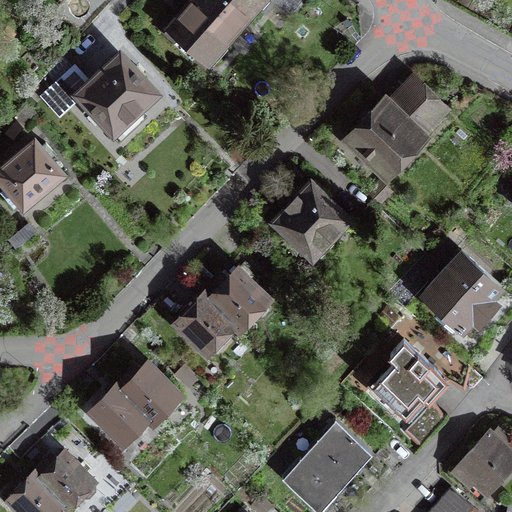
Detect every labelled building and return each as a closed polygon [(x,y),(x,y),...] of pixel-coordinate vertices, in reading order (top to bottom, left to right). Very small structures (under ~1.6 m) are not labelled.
[(303,0),(191,0),(169,26),(207,60),(255,5),(264,7),(269,0),(289,17),(303,0)] [(59,110),(80,92),(114,129),(136,108),(137,109),(142,109),(153,99),(153,95),(152,93),(155,91),(120,53),(89,82),(74,67),(45,94),(59,110)] [(448,107),(413,73),(386,102),(384,100),(373,112),(372,111),(367,111),(360,117),(362,122),(362,123),(350,135),(387,170),(448,107)] [(62,171),(34,139),(0,167),(0,176),(23,204),(62,171)] [(511,174),(510,178),(511,178),(511,210),(486,245),(511,268),(511,174)] [(348,216),(311,181),(299,194),(297,192),(286,204),(288,206),(276,219),(313,253),(316,250),(321,255),(334,242),(328,237),(348,216)] [(382,182),(372,193),(379,200),(390,190),(382,182)] [(9,238),(17,246),(35,229),(28,221),(9,238)] [(462,248),(424,290),(463,326),(447,344),(469,364),(487,345),(465,324),(489,299),(508,317),(511,312),(511,282),(506,277),(501,283),(462,248)] [(269,297),(238,267),(210,295),(205,289),(204,290),(236,320),(241,325),(252,313),(253,314),(263,314),(270,306),(269,297)] [(236,320),(204,290),(176,319),(209,350),(218,350),(224,343),(223,335),(222,334),(236,320)] [(446,376),(464,384),(469,364),(447,344),(427,327),(411,345),(446,376)] [(389,402),(402,414),(424,389),(430,394),(446,376),(411,345),(404,338),(390,352),(396,358),(375,382),(392,398),(389,402)] [(118,382),(149,411),(154,417),(164,406),(165,407),(174,406),(180,400),(180,391),(148,360),(131,377),(127,373),(118,382)] [(138,422),(149,411),(118,382),(117,381),(107,392),(92,407),(124,438),(133,438),(139,432),(138,422)] [(336,417),(318,436),(355,470),(373,450),(336,417)] [(511,464),(511,447),(490,428),(453,469),(470,484),(475,478),(489,490),(511,464)] [(337,489),(355,470),(318,436),(300,456),(337,489)] [(33,469),(64,499),(70,505),(80,494),(90,495),(96,489),(96,480),(63,449),(48,465),(42,460),(33,469)] [(320,509),(337,489),(300,456),(282,475),(320,509)] [(54,511),(54,510),(64,499),(33,469),(23,479),(8,495),(25,511),(54,511)] [(442,496),(459,511),(467,511),(474,505),(452,486),(442,496)] [(459,511),(442,496),(428,511),(459,511)]
